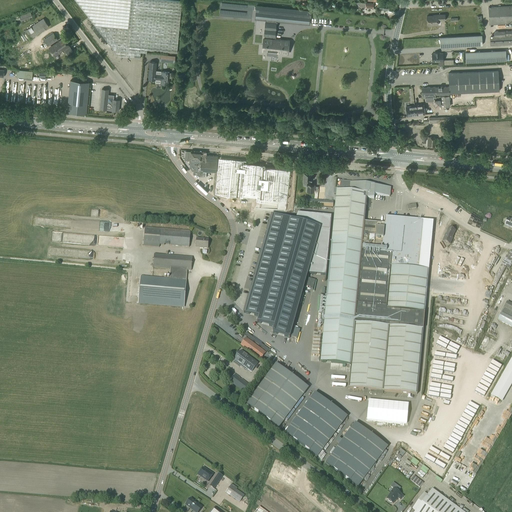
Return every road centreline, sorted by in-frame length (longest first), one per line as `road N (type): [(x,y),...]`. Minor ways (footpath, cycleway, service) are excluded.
road 1 (unknown): [(252,19),(209,17),(198,25),(195,79),(216,97),(307,104),(322,28)]
road 2 (unclassified): [(191,379),(233,230),(228,213),(176,161),(172,136)]
road 3 (primary): [(394,157),(172,136)]
road 4 (primary): [(172,136),(394,157)]
road 5 (unclassified): [(370,511),(191,379)]
road 6 (unclassified): [(138,133),(137,107),(54,0)]
road 7 (tertiary): [(394,157),(389,68),(405,0)]
road 8 (unknown): [(390,121),(369,106),(369,40),(322,28)]
road 9 (primary): [(138,133),(0,119)]
road 10 (unclassified): [(152,511),(191,379)]
road 11 (unknown): [(292,355),(398,431)]
road 12 (unknown): [(389,76),(493,66),(511,73)]
